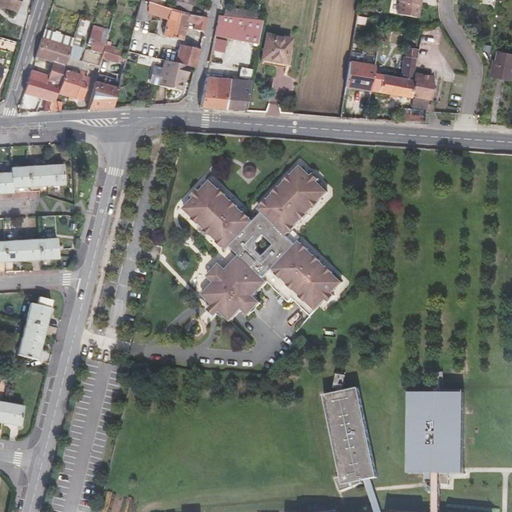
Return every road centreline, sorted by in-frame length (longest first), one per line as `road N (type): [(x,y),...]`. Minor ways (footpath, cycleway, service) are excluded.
road 1 (secondary): [(117,118),(511,142)]
road 2 (tertiary): [(87,282),(41,462)]
road 3 (tertiary): [(117,118),(115,171),(87,282)]
road 4 (residential): [(43,0),(4,124)]
road 5 (unknown): [(130,346),(200,312),(213,324),(205,351)]
